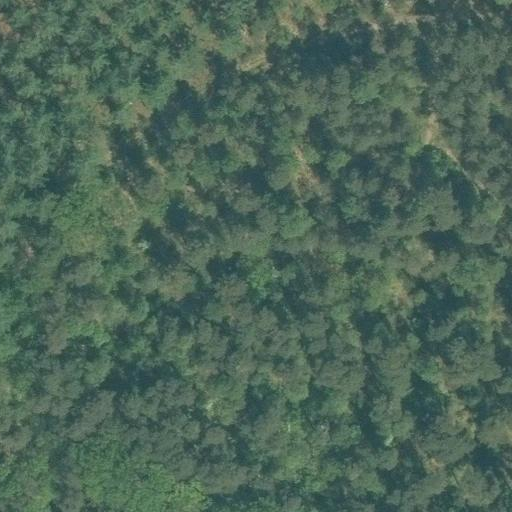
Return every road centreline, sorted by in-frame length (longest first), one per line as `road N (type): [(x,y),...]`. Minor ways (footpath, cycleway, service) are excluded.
road 1 (track): [(0,326),(37,238),(161,118),(272,54),(335,33),(406,16),(511,15)]
road 2 (track): [(50,511),(0,396)]
